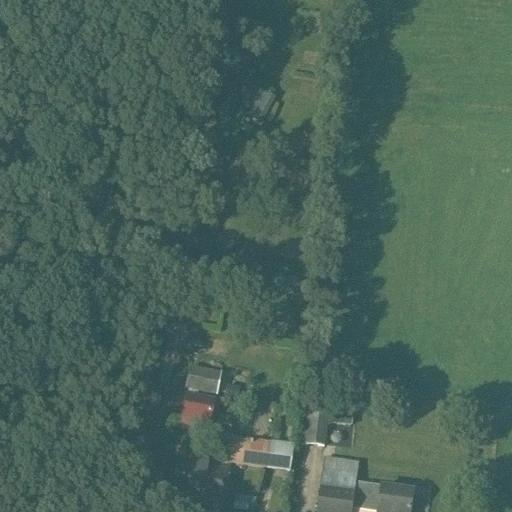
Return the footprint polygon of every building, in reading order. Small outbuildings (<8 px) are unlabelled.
[(274,99),(257,90),(244,116),(261,125),(274,99)] [(221,374),(189,367),(184,390),(216,397),(221,374)] [(214,402),(185,396),(180,420),(209,426),(214,402)] [(328,408),(304,406),(301,446),(325,448),(328,408)] [(332,408),(330,424),(352,427),(353,410),(332,408)] [(290,447),(223,438),(222,445),(230,446),(227,463),(266,468),(266,472),(286,475),(290,447)] [(208,459),(197,457),(196,466),(182,464),(178,495),(224,501),(229,470),(207,467),(208,459)] [(359,464),(324,459),(319,489),(315,511),(351,511),(352,509),(376,511),(409,511),(412,493),(379,488),(356,485),(359,464)]
